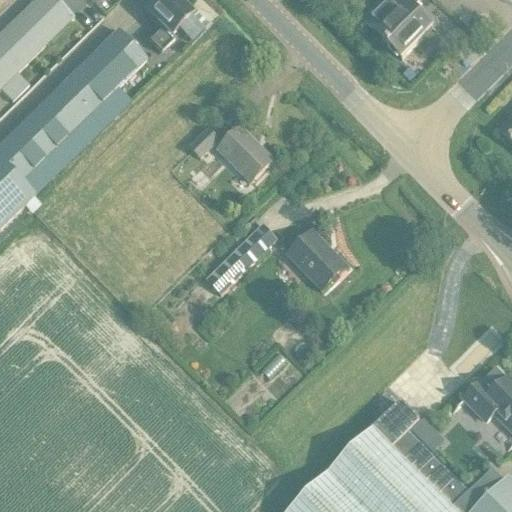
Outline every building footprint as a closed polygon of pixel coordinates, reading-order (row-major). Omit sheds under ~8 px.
[(28,89),(16,77),(73,22),(51,0),(38,0),(0,37),(0,94),(12,106),(28,89)] [(160,0),(146,15),(162,32),(149,45),(161,56),(173,44),(170,40),(177,32),(189,43),(200,32),(189,21),(191,19),(177,5),(180,3),(176,0),(160,0)] [(411,11),(421,0),(385,0),(363,24),(402,63),(433,32),(411,11)] [(102,106),(123,86),(146,64),(117,34),(0,148),(0,232),(34,199),(21,186),(96,112),(106,122),(113,116),(102,106)] [(511,124),(501,136),(511,146),(511,124)] [(251,186),(273,165),(241,133),(219,155),(251,186)] [(191,152),(194,155),(201,162),(219,144),(209,134),(191,152)] [(222,299),(276,245),(262,230),(207,285),(222,299)] [(322,296),(348,271),(313,235),(287,261),(322,296)] [(481,387),(465,403),(487,426),(495,418),(511,434),(511,384),(509,381),(507,382),(496,371),(481,387)] [(402,407),(296,511),(479,511),(504,487),(492,476),(470,497),(409,436),(420,424),(402,407)] [(424,424),(412,436),(419,443),(431,431),(424,424)] [(479,511),(511,511),(511,485),(509,482),(504,487),(479,511)]
